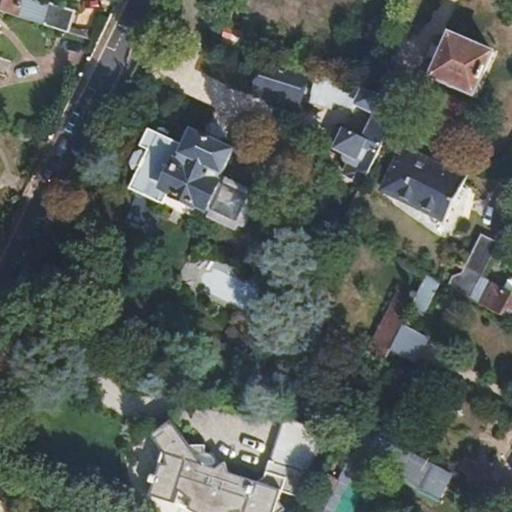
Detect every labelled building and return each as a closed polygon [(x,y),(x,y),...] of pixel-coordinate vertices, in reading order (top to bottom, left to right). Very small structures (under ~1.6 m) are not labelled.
[(0,0),(0,9),(43,23),(48,4),(36,0),(0,0)] [(492,51),(452,33),(434,75),(474,92),(492,51)] [(261,65),(254,87),(296,100),(302,78),(261,65)] [(381,95),(389,70),(372,65),(364,90),(381,95)] [(396,99),(403,75),(389,70),(381,95),(396,99)] [(391,130),(405,103),(396,99),(381,95),(364,90),(315,75),(308,98),(330,105),(332,101),(353,108),(356,104),(376,112),(367,131),(346,121),(343,126),(339,124),(333,136),(338,138),(335,142),(347,147),(342,156),(351,161),(347,170),(366,179),(391,130)] [(356,104),(353,108),(346,121),(367,131),(376,112),(356,104)] [(167,192),(208,211),(221,186),(213,182),(217,173),(220,174),(231,151),(192,132),(184,146),(148,129),(146,130),(139,144),(147,149),(145,153),(142,152),(138,151),(135,152),(131,158),(131,162),(132,165),(136,171),(129,187),(161,203),(167,192)] [(405,148),(384,189),(446,222),(467,182),(405,148)] [(221,186),(208,211),(205,217),(231,229),(234,224),(247,199),(249,194),(224,181),(221,186)] [(116,189),(103,214),(118,222),(131,196),(121,191),(116,189)] [(247,199),(234,224),(240,226),(252,201),(247,199)] [(350,232),(341,227),(339,227),(325,253),(343,247),(350,232)] [(454,289),(471,299),(482,275),(494,252),(477,244),(454,289)] [(511,291),(482,275),(471,299),(511,320),(511,291)] [(374,358),(384,363),(391,349),(403,325),(405,319),(416,299),(406,294),(374,358)] [(405,319),(403,325),(412,329),(414,323),(405,319)] [(403,325),(391,349),(416,363),(428,338),(412,329),(403,325)] [(287,416),(276,447),(312,458),(321,426),(287,416)] [(198,511),(284,511),(277,503),(280,494),(302,500),(311,474),(288,467),(271,483),(264,477),(256,482),(232,474),(229,464),(223,468),(219,469),(213,467),(209,461),(208,444),(194,444),(178,418),(156,432),(168,451),(160,474),(155,472),(152,481),(156,483),(151,495),(198,511)] [(288,467),(311,474),(326,428),(321,426),(312,458),(276,447),(264,477),(271,483),(288,467)] [(473,475),(470,483),(498,497),(505,482),(480,469),(481,465),(470,459),(465,470),(473,475)] [(329,473),(309,511),(343,511),(351,498),(338,491),(343,481),(329,473)]
